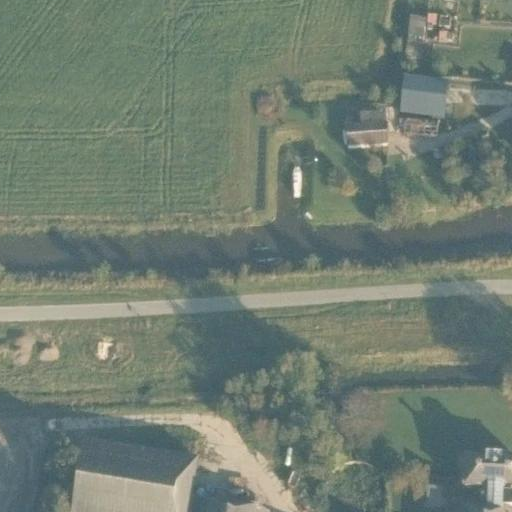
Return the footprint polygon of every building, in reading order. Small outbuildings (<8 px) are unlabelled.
[(427,23),(411,20),(405,60),(421,62),(424,46),(415,45),(415,41),(424,42),(427,23)] [(458,83),(457,93),(458,94),(458,105),(507,107),(508,90),(475,88),(476,85),(458,83)] [(398,107),(393,107),(388,107),(388,102),(375,102),(375,115),(360,116),(360,119),(344,119),(346,151),(388,147),(387,134),(398,133),(398,108),(398,107)] [(255,511),(194,502),(200,465),(86,446),(75,511),(255,511)] [(511,511),(511,464),(466,462),(464,492),(475,493),(475,506),(447,505),(446,511),(511,511)]
